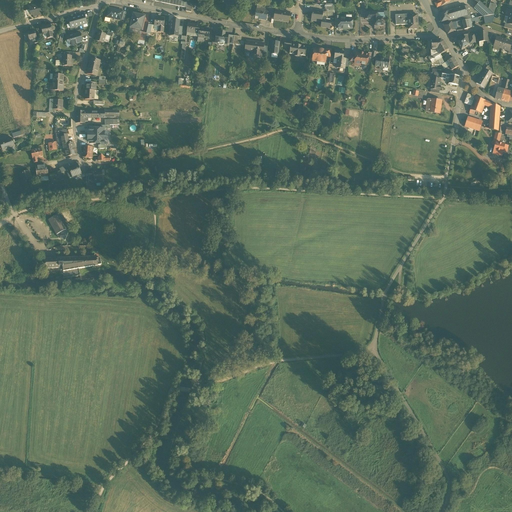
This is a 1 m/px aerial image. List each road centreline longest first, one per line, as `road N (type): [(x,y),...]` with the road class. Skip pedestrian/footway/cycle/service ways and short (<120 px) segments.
road 1 (track): [(85,164),(145,162),(281,128),(423,176)]
road 2 (track): [(190,390),(277,361),(374,352)]
road 3 (residential): [(120,1),(297,36)]
road 4 (track): [(374,352),(444,470),(449,493),(442,511)]
road 5 (track): [(442,198),(385,291),(374,352)]
road 6 (track): [(92,511),(101,488),(146,443),(169,390),(190,390)]
road 7 (residential): [(100,0),(74,109),(79,156)]
road 8 (track): [(190,390),(203,356),(201,331),(150,279),(151,266)]
road 9 (residential): [(297,36),(444,35)]
